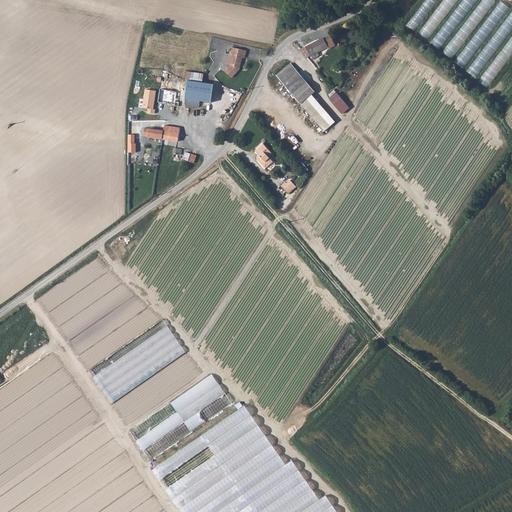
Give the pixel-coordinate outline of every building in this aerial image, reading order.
[(425,0),(407,24),(415,30),(437,0),(425,0)] [(443,0),(419,32),(429,39),(457,0),(443,0)] [(466,0),(462,0),(431,41),(440,48),(473,5),(466,0)] [(479,0),(444,52),(454,59),(493,0),(479,0)] [(501,0),(455,61),(464,67),(510,7),(501,0)] [(511,7),(468,71),(478,78),(511,28),(511,7)] [(490,88),(511,55),(511,34),(480,81),(490,88)] [(325,37),(299,46),(306,54),(328,46),(329,48),(336,46),(332,35),(325,38),(325,37)] [(246,49),(232,46),(230,54),(232,55),(230,63),(224,70),(231,76),(239,67),(242,56),(244,56),(246,49)] [(293,63),(279,76),(303,104),(311,98),(318,92),(293,63)] [(189,78),(202,80),(203,72),(190,70),(189,78)] [(199,106),(202,80),(189,78),(185,104),(199,106)] [(179,90),(162,87),(160,100),(176,103),(179,90)] [(155,91),(145,89),(143,108),(148,108),(147,113),(155,114),(155,109),(153,109),(155,91)] [(330,98),(342,113),(350,107),(338,91),(330,98)] [(311,98),(303,104),(327,132),(328,131),(333,127),(334,125),(311,98)] [(163,128),(161,137),(177,139),(177,130),(175,130),(176,125),(168,124),(168,129),(163,128)] [(146,135),(161,137),(163,128),(147,126),(146,135)] [(265,168),(273,161),(267,155),(271,152),(263,143),(257,148),(256,151),(258,153),(256,155),(256,157),(265,168)] [(179,147),(172,146),(171,152),(170,154),(170,155),(172,156),(173,156),(173,155),(178,156),(179,147)] [(195,162),(197,155),(186,150),(183,158),(195,162)] [(273,162),(266,167),(269,170),(276,165),(273,162)] [(287,180),(281,185),(288,193),(297,186),(291,179),(288,182),(287,180)] [(165,319),(89,368),(111,401),(187,353),(165,319)] [(149,458),(233,404),(214,374),(130,428),(149,458)] [(236,404),(240,410),(155,465),(185,511),(339,511),(328,493),(319,499),(293,458),(285,464),(243,399),(236,404)]
